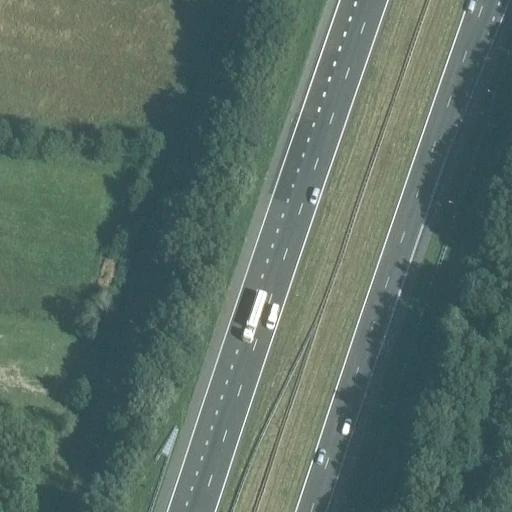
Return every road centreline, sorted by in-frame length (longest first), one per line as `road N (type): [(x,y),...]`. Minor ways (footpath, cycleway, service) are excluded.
road 1 (track): [(64,511),(238,0)]
road 2 (motorway): [(373,0),(199,511)]
road 3 (motorway): [(312,511),(484,0)]
